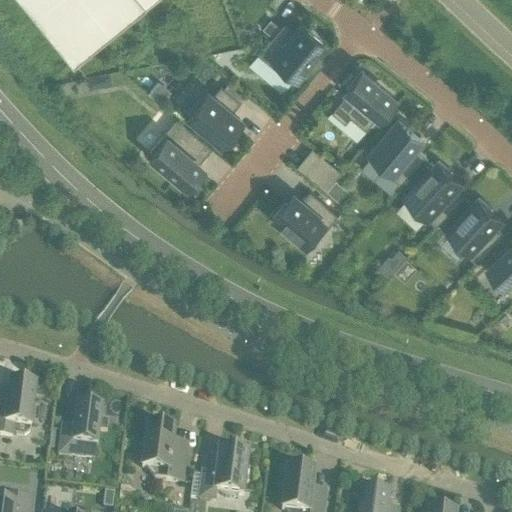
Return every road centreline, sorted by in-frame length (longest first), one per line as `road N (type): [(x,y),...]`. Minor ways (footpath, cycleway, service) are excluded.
road 1 (secondary): [(511,398),(363,353),(178,267),(100,209),(0,109)]
road 2 (residential): [(494,511),(478,490),(0,349)]
road 3 (unclassified): [(359,36),(211,209)]
road 4 (unclassified): [(359,36),(511,164)]
